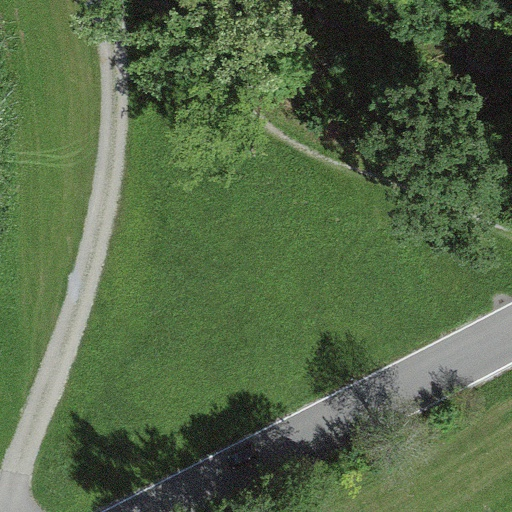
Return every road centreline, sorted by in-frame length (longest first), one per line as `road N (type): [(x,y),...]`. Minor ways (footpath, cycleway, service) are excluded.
road 1 (track): [(100,0),(112,64),(113,198),(34,419),(14,511)]
road 2 (unclassified): [(511,329),(143,511)]
